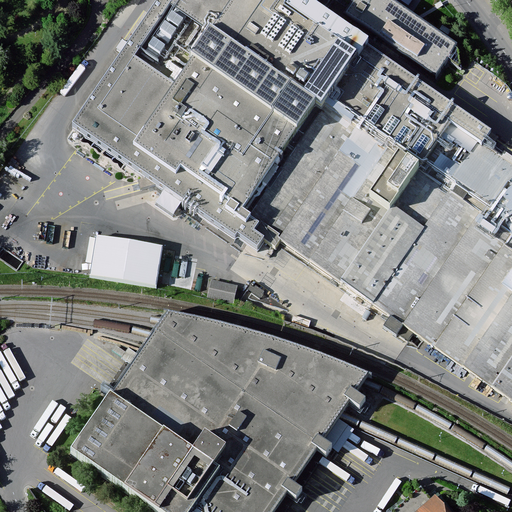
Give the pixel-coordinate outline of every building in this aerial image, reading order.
[(293,0),(160,0),(74,128),(511,400),(511,152),(510,149),(293,0)] [(349,0),(354,3),(345,16),(435,79),(456,47),(384,0),(349,0)] [(156,289),(164,250),(97,237),(90,276),(156,289)] [(235,288),(212,283),(209,296),(233,301),(235,288)] [(277,511),(343,416),(364,385),(369,377),(276,342),(168,316),(163,322),(154,336),(73,454),(154,511),(277,511)] [(389,511),(405,511),(425,497),(418,489),(389,511)]
